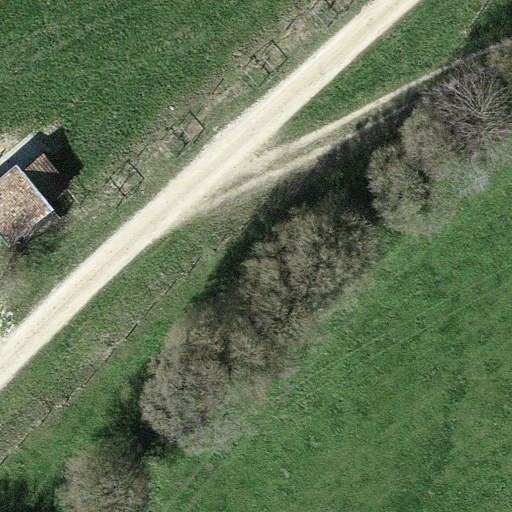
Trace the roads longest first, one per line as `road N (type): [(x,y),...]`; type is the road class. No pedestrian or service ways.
road 1 (track): [(0,371),(389,0)]
road 2 (track): [(172,204),(453,71),(511,52)]
